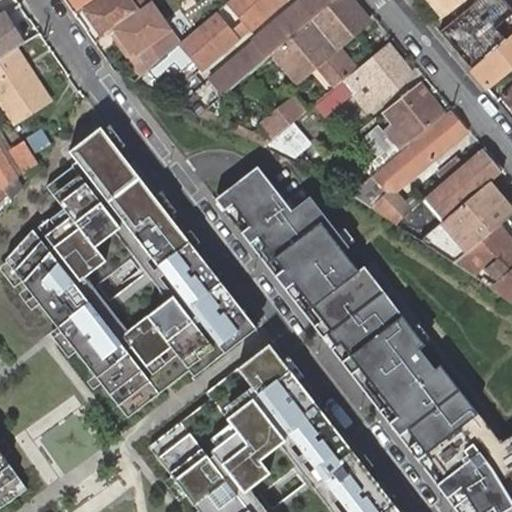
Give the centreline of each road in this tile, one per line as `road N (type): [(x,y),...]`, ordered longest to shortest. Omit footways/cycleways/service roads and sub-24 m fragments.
road 1 (residential): [(425,511),(89,79),(37,0)]
road 2 (residential): [(511,147),(387,0)]
